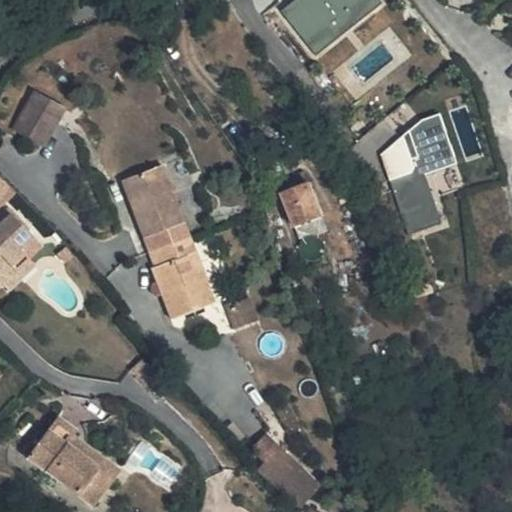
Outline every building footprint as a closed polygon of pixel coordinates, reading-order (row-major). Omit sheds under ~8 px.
[(385,1),(383,0),(297,0),(286,9),(319,52),(385,1)] [(38,90),(18,128),(48,144),(68,106),(38,90)] [(461,164),(444,113),(425,119),(385,154),(411,234),(446,222),(430,174),(461,164)] [(163,159),(123,176),(146,232),(186,216),(163,159)] [(0,191),(9,181),(0,173),(0,191)] [(290,204),(316,194),(312,183),(285,193),(290,204)] [(316,194),(290,204),(302,237),(328,227),(316,194)] [(33,240),(8,212),(0,218),(0,289),(6,284),(20,272),(15,267),(26,258),(21,251),(33,240)] [(191,234),(186,216),(152,230),(159,247),(191,234)] [(191,234),(159,247),(165,262),(153,267),(159,285),(165,297),(172,317),(217,304),(191,234)] [(44,253),(33,240),(21,251),(26,258),(31,264),(44,253)] [(31,264),(26,258),(15,267),(20,272),(6,284),(12,292),(37,271),(31,264)] [(165,297),(159,285),(151,288),(156,301),(165,297)] [(250,298),(229,307),(238,326),(258,317),(250,298)] [(133,404),(120,389),(108,400),(121,414),(133,404)] [(114,481),(64,443),(71,434),(75,428),(60,416),(31,455),(97,504),(114,481)] [(278,446),(261,430),(245,446),(263,463),(278,446)] [(64,443),(114,481),(121,472),(71,434),(64,443)] [(278,446),(263,463),(304,501),(322,484),(282,445),(278,446)]
